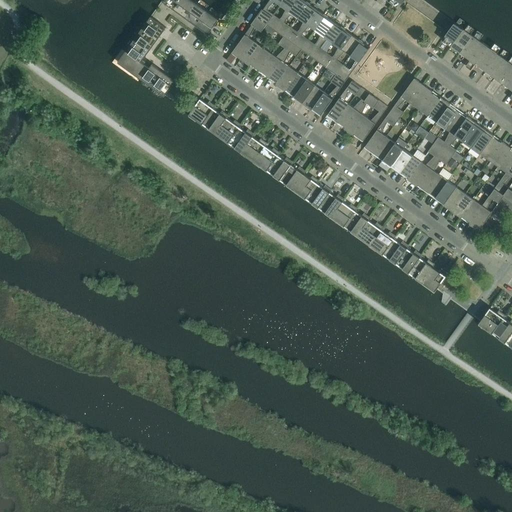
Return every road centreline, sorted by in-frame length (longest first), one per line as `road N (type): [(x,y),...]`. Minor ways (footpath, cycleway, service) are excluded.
road 1 (residential): [(248,8),(208,62),(511,281)]
road 2 (residential): [(511,120),(345,0)]
